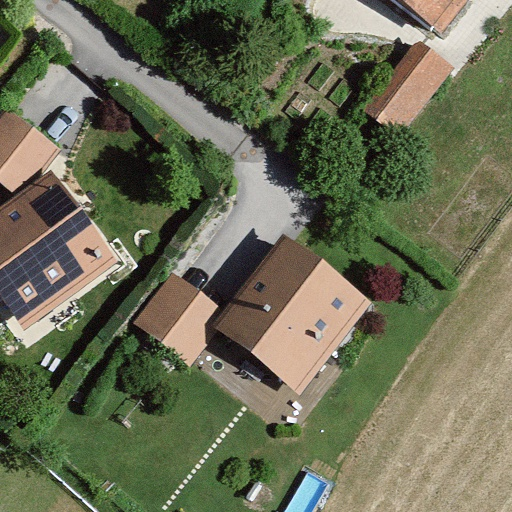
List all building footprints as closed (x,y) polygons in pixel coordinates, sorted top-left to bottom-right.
[(376,0),(440,48),(476,0),(376,0)] [(456,79),(418,50),(368,116),(406,145),(456,79)] [(13,125),(0,140),(0,187),(22,205),(58,160),(13,125)] [(57,182),(0,222),(0,306),(25,342),(122,275),(57,182)] [(225,326),(216,336),(304,404),(374,314),(287,246),(225,326)] [(175,287),(137,336),(187,374),(216,336),(225,326),(175,287)]
